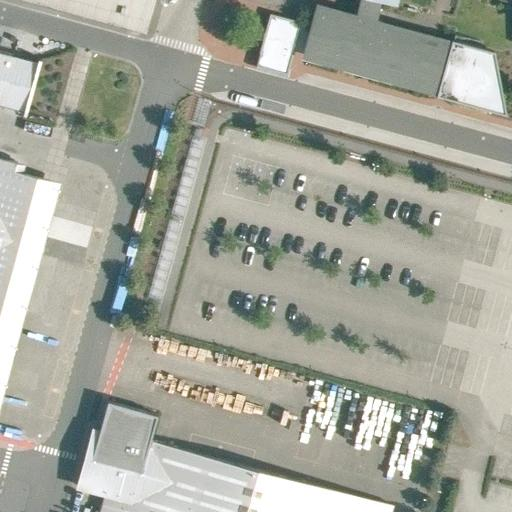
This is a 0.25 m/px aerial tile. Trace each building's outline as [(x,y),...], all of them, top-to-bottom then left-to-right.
[(25,0),(144,32),(152,0),(25,0)] [(359,0),(356,13),(317,4),(310,29),(304,53),(302,63),(506,112),(495,52),(377,18),(382,2),(397,6),(399,0),(359,0)] [(511,0),(499,0),(511,44),(511,0)] [(310,29),(300,26),(301,24),(269,16),(257,62),(288,70),(294,50),(304,53),(310,29)] [(0,52),(0,103),(27,111),(40,63),(0,52)] [(0,403),(60,181),(23,171),(25,163),(0,156),(0,403)] [(107,401),(99,427),(150,441),(158,415),(107,401)] [(98,432),(86,429),(72,483),(106,492),(100,511),(390,511),(392,506),(150,441),(99,427),(98,432)]
